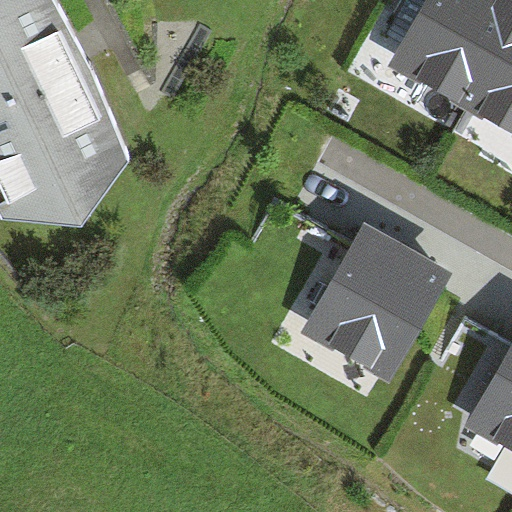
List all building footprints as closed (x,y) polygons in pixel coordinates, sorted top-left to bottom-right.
[(91,219),(133,165),(58,0),(0,0),(0,208),(6,222),(91,219)] [(511,27),(511,5),(502,0),(436,0),(403,58),(472,98),(511,27)] [(511,27),(472,98),(511,121),(511,27)] [(391,369),(440,284),(356,236),(307,321),(391,369)] [(511,357),(475,424),(511,444),(511,357)]
